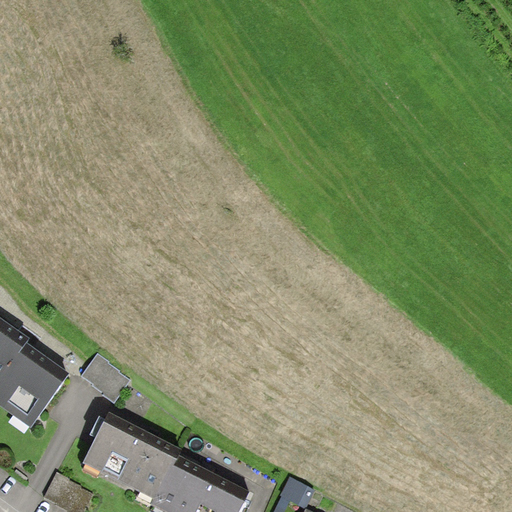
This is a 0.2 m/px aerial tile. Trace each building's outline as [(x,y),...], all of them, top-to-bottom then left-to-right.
[(0,376),(22,347),(27,339),(0,319),(0,376)] [(76,386),(22,347),(0,376),(0,415),(35,441),(76,386)] [(94,357),(78,378),(111,402),(127,381),(94,357)] [(143,511),(157,511),(182,464),(185,459),(103,415),(71,473),(143,511)] [(238,511),(247,497),(182,464),(157,511),(238,511)] [(57,480),(43,503),(56,511),(90,511),(95,504),(57,480)] [(299,511),(310,491),(289,480),(272,511),(299,511)]
